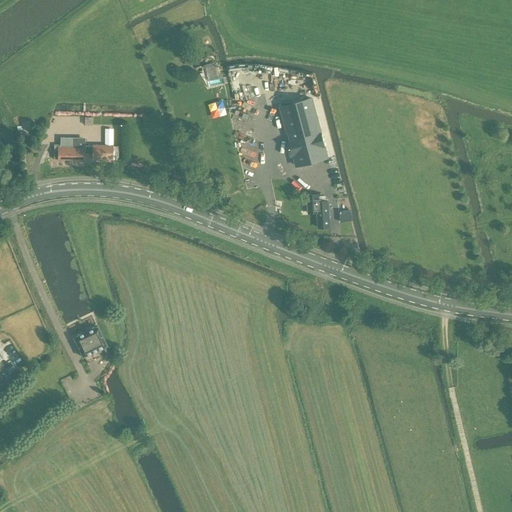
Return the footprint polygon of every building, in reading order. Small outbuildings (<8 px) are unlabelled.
[(202,73),(200,74),(208,88),(210,87),(208,80),(219,79),(216,63),(206,65),(201,66),(202,73)] [(296,166),(327,158),(311,99),(280,107),(296,166)] [(53,159),(53,160),(57,160),(84,161),(84,155),(92,155),(92,161),(112,161),(112,146),(92,146),(84,146),(84,145),(85,138),(77,138),(77,145),(73,145),(73,138),(60,137),(60,145),(57,145),(54,145),(53,159)] [(313,199),(314,213),(318,213),(319,228),(329,227),(328,202),(326,202),(326,195),(319,195),(319,199),(313,199)] [(350,220),(349,210),(339,212),(340,221),(350,220)] [(97,327),(73,338),(82,357),(83,357),(87,364),(108,354),(105,346),(106,346),(97,327)]
